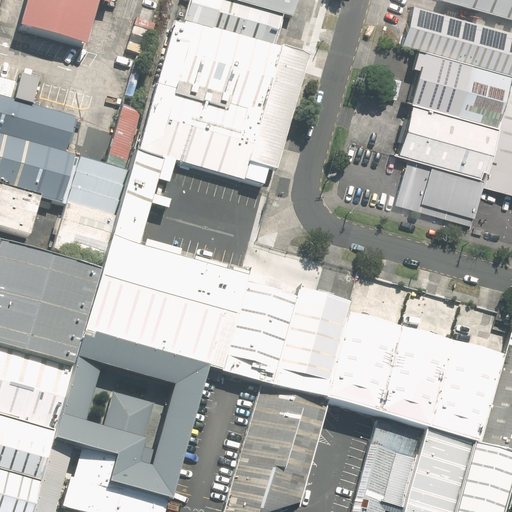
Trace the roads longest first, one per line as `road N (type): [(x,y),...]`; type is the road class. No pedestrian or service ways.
road 1 (tertiary): [(355,0),(306,174),(310,209)]
road 2 (tertiary): [(511,279),(338,230),(310,209)]
road 3 (unknown): [(191,511),(228,390)]
